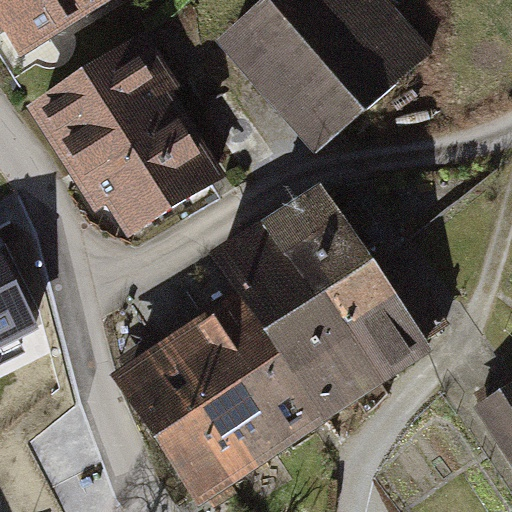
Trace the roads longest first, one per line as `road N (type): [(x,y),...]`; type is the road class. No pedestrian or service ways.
road 1 (track): [(511,131),(299,177),(154,262),(75,290)]
road 2 (residential): [(152,511),(96,383),(42,189),(0,129)]
